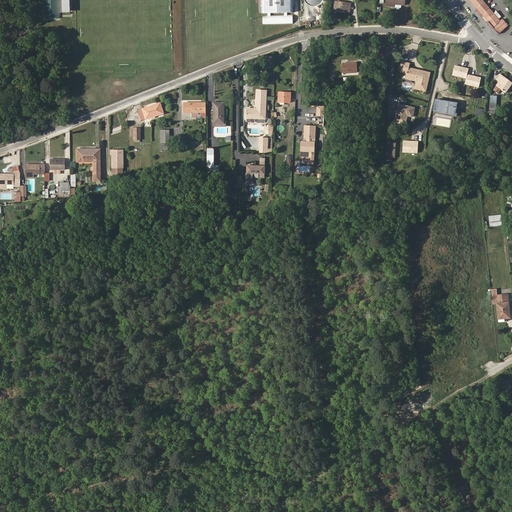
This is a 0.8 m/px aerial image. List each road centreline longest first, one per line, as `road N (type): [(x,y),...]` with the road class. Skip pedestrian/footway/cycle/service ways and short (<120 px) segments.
road 1 (residential): [(0,151),(301,37),(387,29),(478,39)]
road 2 (track): [(294,511),(495,371)]
